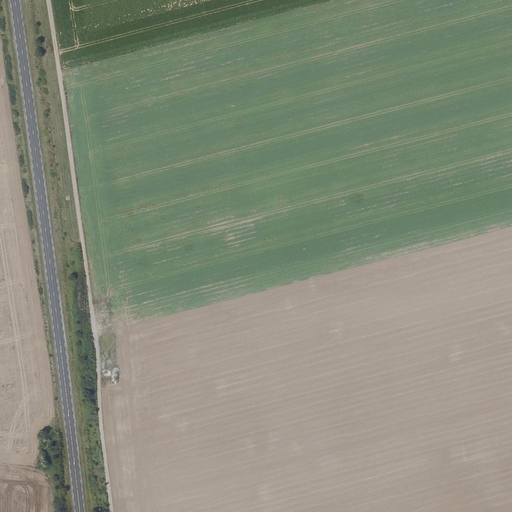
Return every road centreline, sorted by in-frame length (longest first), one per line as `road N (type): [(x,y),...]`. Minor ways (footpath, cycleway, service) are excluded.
road 1 (primary): [(79,511),(14,0)]
road 2 (unclassified): [(47,0),(110,511)]
